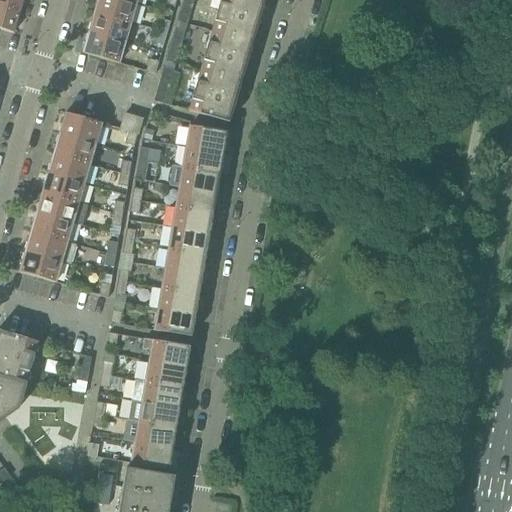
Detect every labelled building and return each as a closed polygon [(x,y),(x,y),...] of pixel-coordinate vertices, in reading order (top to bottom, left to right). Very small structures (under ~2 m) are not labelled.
[(0,0),(0,6),(20,12),(23,0),(0,0)] [(124,0),(98,0),(95,13),(131,23),(136,4),(124,0)] [(183,0),(177,21),(188,24),(194,0),(183,0)] [(250,0),(220,0),(212,31),(252,43),(256,31),(260,32),(264,17),(260,16),(264,4),(250,0)] [(20,12),(0,6),(0,28),(14,33),(20,12)] [(95,13),(89,32),(125,43),(131,23),(95,13)] [(162,19),(158,31),(167,34),(171,22),(162,19)] [(186,29),(176,26),(166,60),(176,63),(186,29)] [(167,34),(158,31),(155,43),(164,46),(167,34)] [(212,31),(200,70),(241,82),(245,70),(249,71),(253,56),(249,55),(252,43),(212,31)] [(125,43),(89,32),(83,53),(119,63),(125,43)] [(146,71),(156,74),(159,62),(150,59),(146,71)] [(154,101),(165,104),(175,69),(164,66),(154,101)] [(241,82),(200,70),(189,111),(229,123),(233,109),(237,111),(242,96),(237,94),(241,82)] [(151,110),(148,123),(157,125),(161,113),(151,110)] [(66,113),(60,134),(96,144),(102,123),(66,113)] [(121,129),(129,131),(138,134),(143,119),(125,114),(121,129)] [(190,126),(186,147),(223,154),(227,132),(190,126)] [(154,131),(146,129),(144,139),(152,141),(154,131)] [(138,134),(129,131),(125,144),(135,146),(138,134)] [(60,134),(54,153),(90,164),(96,144),(60,134)] [(141,147),(139,160),(149,161),(151,149),(141,147)] [(186,147),(182,167),(220,174),(223,154),(186,147)] [(54,153),(48,173),(84,183),(90,164),(54,153)] [(123,160),(121,173),(130,174),(132,162),(123,160)] [(149,161),(139,160),(137,172),(146,174),(149,161)] [(173,166),(169,186),(179,187),(216,194),(220,174),(182,167),(173,166)] [(48,173),(43,192),(79,203),(84,183),(48,173)] [(130,174),(121,173),(118,185),(128,187),(130,174)] [(179,187),(176,207),(213,214),(216,194),(179,187)] [(134,188),(132,200),(142,202),(144,189),(134,188)] [(79,203),(43,192),(37,212),(73,223),(83,225),(88,206),(79,203)] [(142,202),(132,200),(130,212),(139,214),(142,202)] [(116,201),(114,213),(123,215),(125,202),(116,201)] [(176,207),(172,228),(209,234),(213,214),(176,207)] [(37,212),(31,232),(67,242),(73,223),(37,212)] [(123,215),(114,213),(111,225),(121,227),(123,215)] [(127,228),(125,241),(134,243),(137,230),(127,228)] [(172,228),(168,248),(206,255),(209,234),(172,228)] [(67,242),(31,232),(26,251),(62,262),(71,265),(77,245),(67,242)] [(109,241),(107,253),(116,255),(118,243),(109,241)] [(134,243),(125,241),(123,253),(132,255),(134,243)] [(168,248),(165,269),(202,275),(206,255),(168,248)] [(62,262),(26,251),(20,272),(56,283),(62,262)] [(116,255),(107,253),(105,266),(114,267),(116,255)] [(120,269),(118,282),(127,283),(130,271),(120,269)] [(165,269),(161,289),(199,295),(202,275),(165,269)] [(115,299),(114,302),(124,304),(127,283),(118,282),(115,299)] [(111,284),(102,283),(99,295),(109,298),(111,284)] [(161,289),(158,309),(195,316),(199,295),(161,289)] [(195,316),(158,309),(154,331),(191,337),(195,316)] [(113,311),(111,323),(120,325),(122,312),(113,311)] [(0,353),(32,363),(38,342),(0,331),(0,353)] [(107,345),(116,347),(119,334),(109,333),(107,345)] [(151,351),(149,362),(186,368),(190,347),(145,339),(143,350),(151,351)] [(0,375),(26,384),(27,383),(26,382),(32,363),(0,353),(0,375)] [(82,355),(77,380),(88,381),(92,358),(82,355)] [(104,362),(102,374),(111,376),(114,364),(104,362)] [(147,372),(139,370),(137,380),(183,388),(186,368),(149,362),(147,372)] [(111,376),(102,374),(100,387),(109,388),(111,376)] [(26,384),(0,375),(0,422),(19,408),(26,384)] [(137,380),(135,380),(132,400),(179,408),(183,388),(137,380)] [(179,408),(132,400),(129,420),(176,428),(179,408)] [(97,402),(95,414),(104,416),(107,404),(97,402)] [(104,416),(95,414),(93,427),(102,428),(104,416)] [(129,420),(125,440),(135,442),(172,449),(176,428),(129,420)] [(172,449),(135,442),(131,463),(168,470),(172,449)] [(90,443),(88,456),(97,458),(100,445),(90,443)] [(0,484),(11,477),(4,468),(0,471),(0,484)] [(118,511),(169,511),(172,511),(172,507),(157,504),(158,500),(170,502),(175,476),(126,468),(118,511)] [(99,473),(95,506),(108,508),(112,478),(103,476),(103,474),(99,473)]
